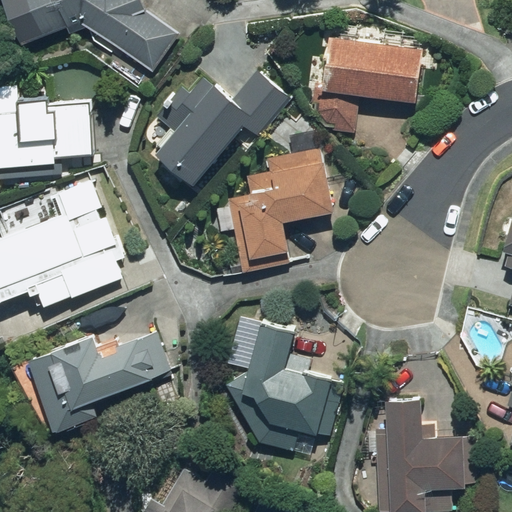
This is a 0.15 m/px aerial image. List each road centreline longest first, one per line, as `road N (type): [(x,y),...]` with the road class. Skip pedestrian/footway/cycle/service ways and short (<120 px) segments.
road 1 (residential): [(511,111),(467,145),(391,270)]
road 2 (unknown): [(368,0),(478,43),(511,68)]
road 3 (unknown): [(185,13),(325,0)]
